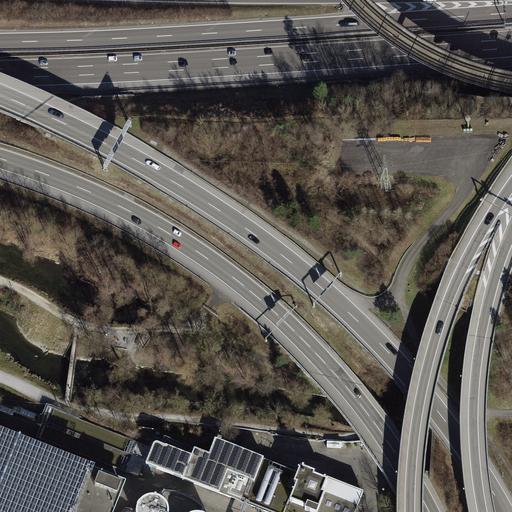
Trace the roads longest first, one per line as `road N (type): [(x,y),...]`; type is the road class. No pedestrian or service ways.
road 1 (motorway): [(502,511),(385,349),(285,257),(177,183),(0,94)]
road 2 (motorway): [(0,158),(124,208),(234,278),(341,381),(409,478)]
road 3 (motorway): [(0,73),(511,43)]
road 4 (motorway): [(511,13),(0,42)]
road 5 (track): [(66,406),(361,434),(431,471),(482,511)]
road 6 (motorway): [(511,184),(466,259),(438,327),(415,429),(410,511)]
road 7 (motorway): [(511,231),(489,297),(474,385),(481,511)]
road 8 (track): [(0,279),(77,324),(66,406)]
road 9 (track): [(209,310),(200,324),(172,329),(77,324)]
